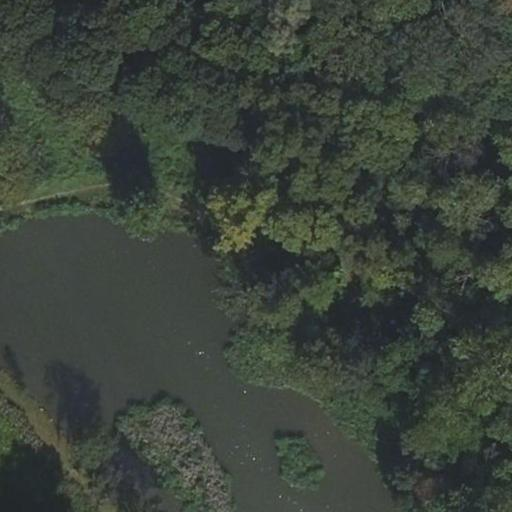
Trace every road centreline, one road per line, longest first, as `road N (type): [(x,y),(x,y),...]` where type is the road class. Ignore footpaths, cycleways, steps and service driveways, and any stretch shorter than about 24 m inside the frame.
road 1 (track): [(183,0),(277,123),(313,189),(511,329)]
road 2 (track): [(361,0),(313,189),(511,45)]
